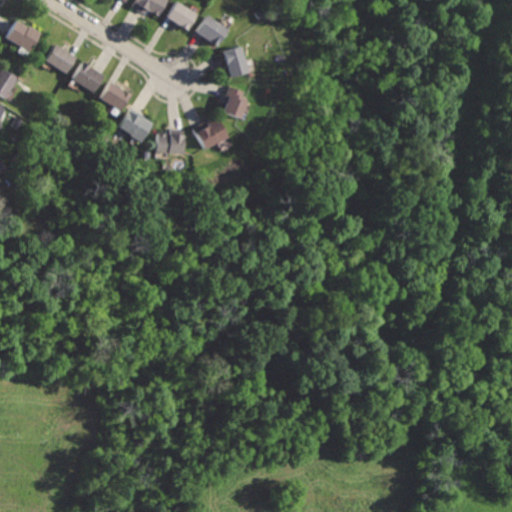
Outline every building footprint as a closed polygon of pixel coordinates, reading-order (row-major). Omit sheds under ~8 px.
[(137,0),(133,7),(147,15),(150,11),(160,17),(170,0),(137,0)] [(176,1),(167,19),(191,31),(200,13),(176,1)] [(206,14),(196,30),(220,45),(230,28),(206,14)] [(17,18),(6,38),(31,51),(42,31),(17,18)] [(55,44),(46,62),(70,74),(79,56),(55,44)] [(223,51),(232,79),(250,73),(241,45),(223,51)] [(82,62),(73,79),(97,92),(106,75),(82,62)] [(0,67),(0,94),(6,98),(18,77),(0,67)] [(109,81),(98,100),(121,113),(132,94),(109,81)] [(230,87),(223,113),(243,119),(250,92),(230,87)] [(131,110),(119,129),(141,143),(153,124),(131,110)] [(194,131),(203,151),(229,138),(220,119),(194,131)] [(158,132),(157,154),(184,155),(185,133),(158,132)]
